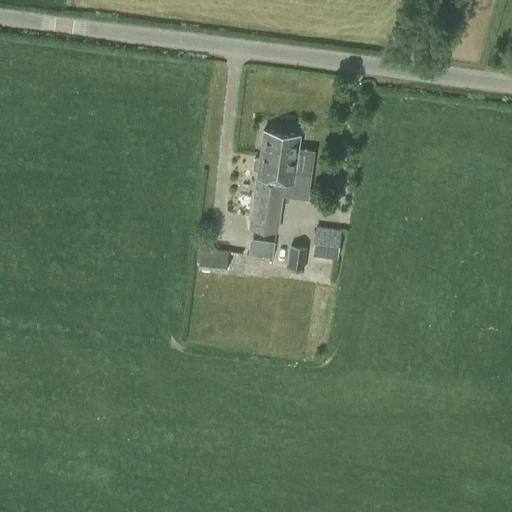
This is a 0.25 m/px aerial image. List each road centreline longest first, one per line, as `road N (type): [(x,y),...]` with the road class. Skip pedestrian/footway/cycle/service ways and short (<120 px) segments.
road 1 (unclassified): [(511,85),(0,18)]
road 2 (unknown): [(350,64),(318,228)]
